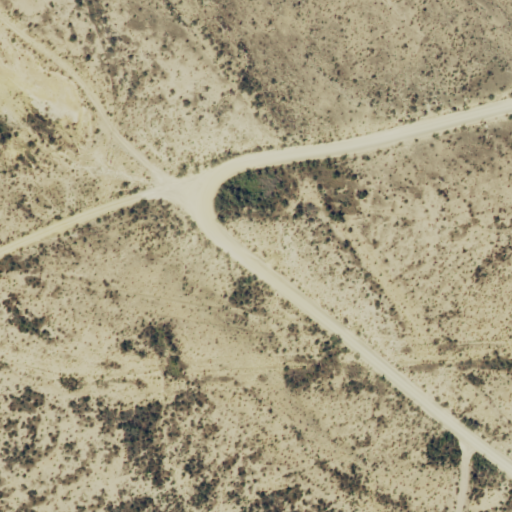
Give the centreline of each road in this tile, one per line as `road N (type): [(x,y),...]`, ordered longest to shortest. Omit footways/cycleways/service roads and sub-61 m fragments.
road 1 (track): [(511,471),(173,198),(0,265)]
road 2 (track): [(511,114),(346,138),(173,198),(0,20)]
